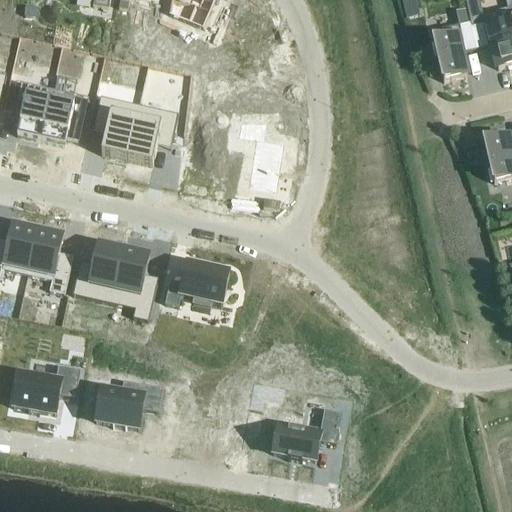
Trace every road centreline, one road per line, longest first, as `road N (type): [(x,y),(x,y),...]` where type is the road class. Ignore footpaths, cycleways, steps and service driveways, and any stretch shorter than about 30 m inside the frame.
road 1 (residential): [(0,441),(338,501)]
road 2 (unclassified): [(0,184),(293,254)]
road 3 (residential): [(291,0),(320,85),(312,209),(293,254)]
road 4 (unclassified): [(293,254),(424,372),(485,384)]
